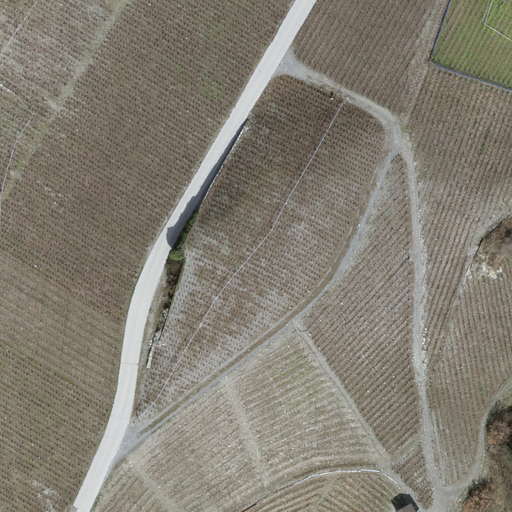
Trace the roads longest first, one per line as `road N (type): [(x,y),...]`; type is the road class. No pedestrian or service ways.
road 1 (unclassified): [(305,0),(140,295),(118,417),(78,511)]
road 2 (track): [(433,511),(414,182),(405,144),(381,114),(270,58)]
road 3 (track): [(394,130),(353,241),(317,295),(97,467)]
road 4 (track): [(226,511),(305,472),(357,463),(382,465),(421,511)]
